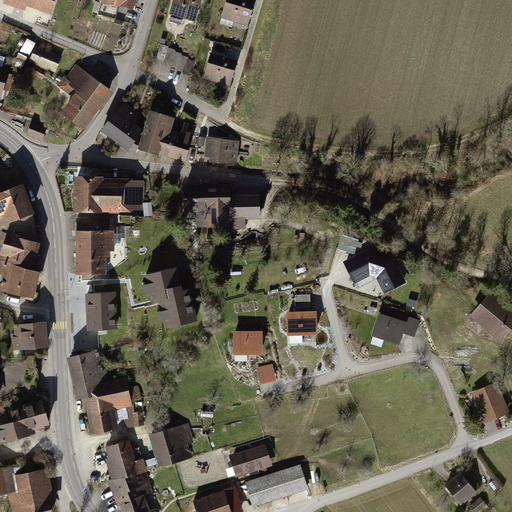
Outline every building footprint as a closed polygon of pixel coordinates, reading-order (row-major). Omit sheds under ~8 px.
[(0,0),(0,2),(22,10),(24,6),(48,14),(53,0),(0,0)] [(134,0),(95,0),(131,11),(134,0)] [(198,0),(172,0),(168,15),(192,22),(198,0)] [(254,0),(252,0),(222,0),(218,18),(247,26),(254,0)] [(172,46),(159,44),(156,60),(163,61),(163,64),(171,65),(170,67),(180,69),(179,72),(186,73),(185,75),(191,76),(193,61),(189,60),(188,57),(182,56),(182,54),(176,53),(177,50),(171,49),(172,46)] [(60,56),(34,46),(27,62),(53,73),(60,56)] [(236,59),(209,52),(201,80),(229,87),(236,59)] [(109,91),(76,64),(57,88),(68,97),(56,112),(78,130),(109,91)] [(138,114),(121,101),(98,130),(123,150),(139,130),(131,124),(138,114)] [(171,118),(145,111),(132,149),(182,161),(192,125),(181,123),(179,131),(168,129),(171,118)] [(45,128),(29,122),(25,135),(41,140),(45,128)] [(239,140),(205,137),(203,159),(237,162),(239,140)] [(101,177),(72,176),(71,211),(145,212),(145,182),(101,182),(101,177)] [(0,189),(0,225),(10,218),(28,212),(19,183),(0,189)] [(237,185),(183,187),(185,220),(199,219),(200,227),(239,225),(237,185)] [(114,219),(73,218),(74,274),(106,275),(106,252),(115,252),(114,219)] [(344,231),(339,245),(355,251),(360,237),(344,231)] [(29,270),(38,243),(1,232),(0,234),(0,275),(1,276),(0,280),(0,290),(33,298),(38,273),(29,270)] [(370,248),(341,262),(352,283),(369,275),(375,278),(383,293),(405,283),(392,258),(370,248)] [(179,265),(146,272),(152,303),(162,301),(167,326),(198,319),(192,286),(183,288),(179,265)] [(511,324),(511,310),(490,290),(469,314),(497,340),(511,324)] [(117,291),(86,292),(88,328),(118,328),(117,291)] [(312,305),(312,292),(297,292),(297,305),(312,305)] [(317,308),(288,309),(288,332),(318,332),(317,308)] [(407,320),(379,310),(371,333),(399,343),(403,331),(417,336),(423,319),(409,314),(407,320)] [(42,321),(8,325),(12,352),(45,348),(42,321)] [(264,328),(234,328),(235,351),(264,351),(264,328)] [(99,350),(65,357),(73,397),(81,395),(87,433),(114,429),(112,410),(131,407),(131,402),(142,400),(138,385),(126,388),(124,376),(114,377),(112,368),(103,369),(99,350)] [(273,363),(258,367),(261,382),(277,379),(273,363)] [(496,381),(469,391),(481,423),(507,414),(496,381)] [(0,439),(45,426),(37,399),(4,409),(5,412),(0,413),(0,439)] [(189,421),(146,432),(155,466),(191,456),(188,442),(194,441),(189,421)] [(128,440),(102,445),(105,457),(102,458),(109,477),(105,479),(114,504),(117,502),(120,511),(154,511),(153,507),(148,509),(142,494),(151,491),(141,458),(133,460),(128,440)] [(266,443),(229,454),(236,476),(273,465),(266,443)] [(301,463),(246,480),(253,504),(309,487),(301,463)] [(10,465),(0,466),(0,493),(8,492),(11,511),(13,511),(17,511),(54,511),(47,469),(11,475),(10,465)] [(461,473),(443,485),(456,506),(475,494),(461,473)] [(233,511),(227,488),(195,498),(198,511),(233,511)] [(479,498),(469,505),(474,511),(475,511),(484,506),(479,498)]
